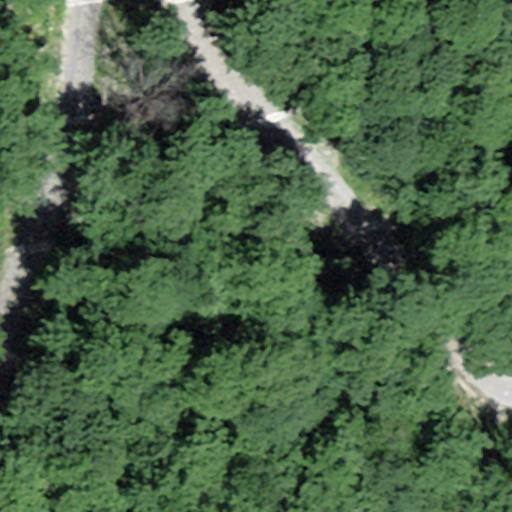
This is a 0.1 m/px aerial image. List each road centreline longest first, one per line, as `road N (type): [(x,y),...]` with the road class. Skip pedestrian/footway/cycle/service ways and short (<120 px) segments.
road 1 (track): [(191,0),(227,68),(342,217),(460,353),(511,379)]
road 2 (track): [(0,304),(64,0)]
